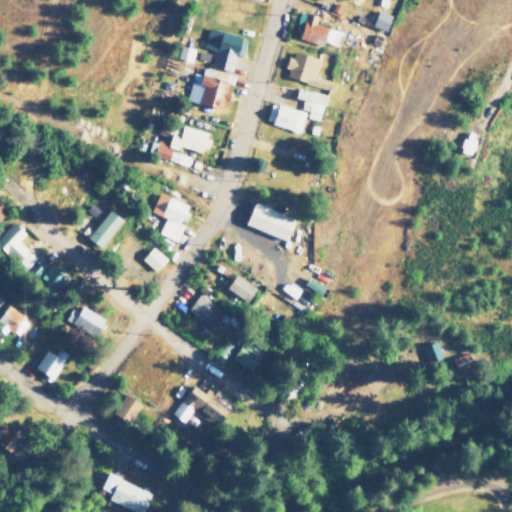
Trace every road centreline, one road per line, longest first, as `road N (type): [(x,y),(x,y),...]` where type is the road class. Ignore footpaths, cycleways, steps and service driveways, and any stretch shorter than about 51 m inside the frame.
road 1 (residential): [(280,0),(210,224),(173,286),(35,464)]
road 2 (residential): [(283,429),(146,322),(5,188)]
road 3 (residential): [(251,511),(123,457),(0,369)]
